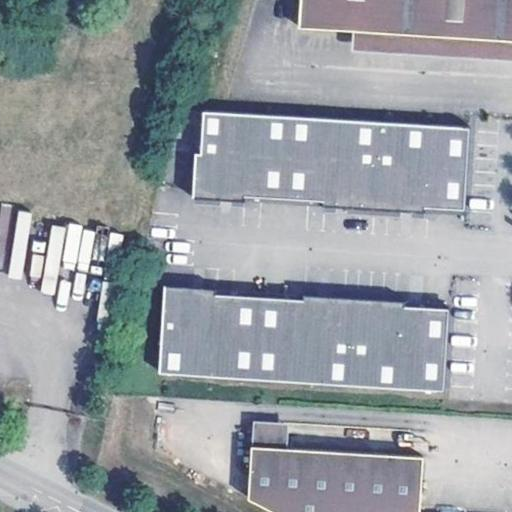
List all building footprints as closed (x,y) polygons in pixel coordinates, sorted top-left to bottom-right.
[(511,0),(298,0),(299,1),(354,3),(352,35),(511,43),(511,0)] [(297,32),(352,35),(354,3),(299,1),(297,32)] [(511,43),(352,35),(351,55),(511,64),(511,43)] [(469,130),(202,115),(200,156),(195,157),(192,202),(244,205),(245,199),(322,204),(322,209),(425,215),(425,210),(464,212),(469,130)] [(406,302),(304,296),(303,302),(217,296),(217,291),(165,288),(160,376),(445,392),(449,310),(405,308),(406,302)] [(289,424),(258,422),(257,446),(288,448),(289,424)] [(288,448),(257,446),(253,511),(465,511),(466,511),(458,510),(448,509),(447,511),(426,511),(430,456),(288,448)]
